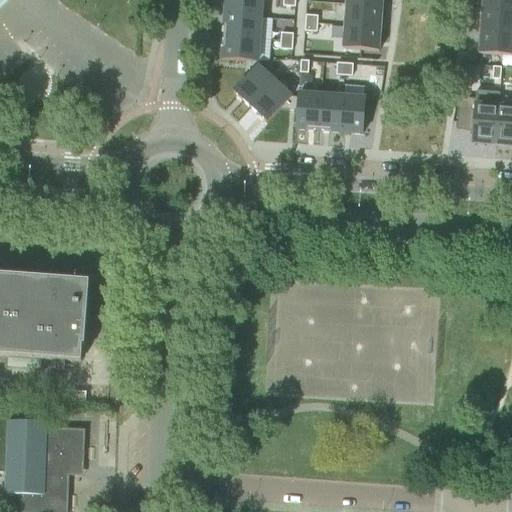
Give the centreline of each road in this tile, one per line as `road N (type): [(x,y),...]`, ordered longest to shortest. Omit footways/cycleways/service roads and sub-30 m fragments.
road 1 (residential): [(474,505),(160,483)]
road 2 (residential): [(160,483),(169,236)]
road 3 (tertiary): [(213,209),(455,228)]
road 4 (tertiary): [(457,194),(217,177)]
road 5 (residential): [(173,140),(180,0)]
road 6 (tertiary): [(127,169),(0,158)]
road 7 (tertiary): [(0,193),(125,204)]
